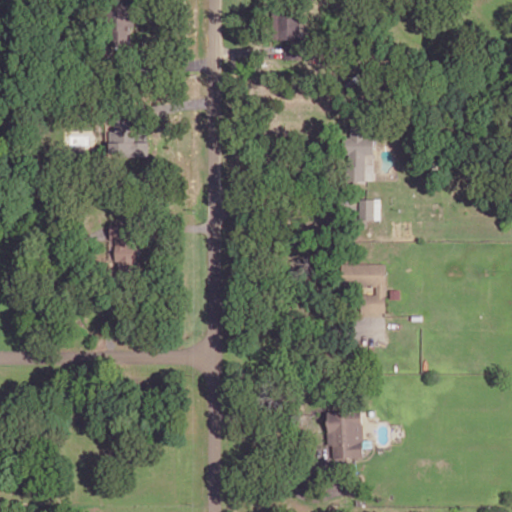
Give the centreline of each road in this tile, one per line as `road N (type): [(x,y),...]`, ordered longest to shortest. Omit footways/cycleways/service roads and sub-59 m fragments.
road 1 (residential): [(215,0),(212,511)]
road 2 (residential): [(0,356),(212,356)]
